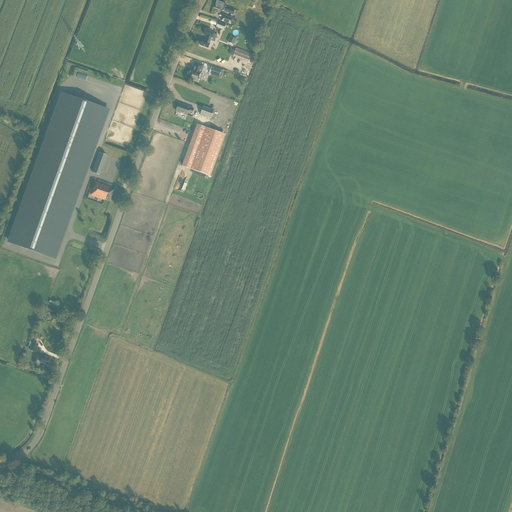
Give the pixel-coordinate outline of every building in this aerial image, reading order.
[(225,3),(217,0),(215,8),(233,14),(235,10),(224,6),(225,3)] [(233,18),(223,14),(220,21),(231,25),(233,18)] [(204,35),(207,36),(205,42),(202,41),(200,45),(208,48),(211,40),(214,42),(217,35),(213,34),(214,33),(205,30),(204,35)] [(252,54),(241,51),(240,54),(236,53),(235,56),(249,61),(252,54)] [(195,63),(193,68),(193,70),(191,69),(189,75),(196,78),(198,72),(199,70),(201,71),(204,66),(195,63)] [(221,70),(212,67),(209,73),(219,76),(221,70)] [(89,78),(91,73),(81,70),(79,74),(89,78)] [(106,109),(61,93),(8,242),(52,258),(106,109)] [(183,105),(179,104),(176,111),(187,115),(188,113),(192,114),(194,109),(183,105)] [(214,110),(203,106),(200,115),(211,119),(214,110)] [(225,135),(197,124),(182,166),(210,176),(225,135)] [(100,152),(92,173),(99,175),(106,155),(100,152)] [(114,189),(95,182),(91,195),(104,200),(104,199),(110,201),(114,189)] [(39,344),(32,342),(29,350),(36,352),(39,344)] [(35,354),(33,360),(33,362),(37,363),(36,366),(40,367),(44,369),(45,365),(45,364),(48,364),(50,358),(45,357),(45,356),(43,355),(43,356),(42,356),(41,355),(41,356),(35,354)]
